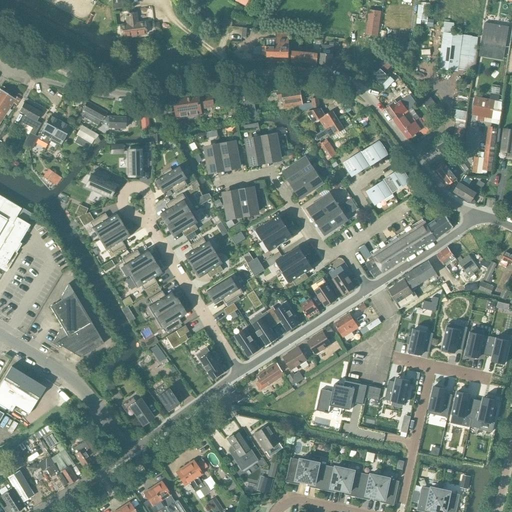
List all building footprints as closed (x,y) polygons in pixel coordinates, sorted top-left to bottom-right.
[(381,12),(372,10),(370,23),(367,22),(366,28),(379,30),(381,12)] [(125,15),(127,24),(119,25),(121,37),(147,34),(145,22),(138,23),(136,14),(125,15)] [(443,33),(439,69),(458,72),(458,70),(473,72),(478,38),(452,34),(453,29),(445,27),(444,33),(443,33)] [(276,47),(260,46),(253,46),(253,55),(267,55),(267,57),(289,57),(289,39),(276,38),(276,47)] [(323,54),(321,54),(320,64),(335,66),(336,57),(331,57),(331,55),(333,55),(334,48),(324,47),(323,54)] [(317,64),(318,54),(293,51),(292,61),(317,64)] [(384,59),(380,64),(387,70),(392,65),(384,59)] [(372,78),(381,86),(382,85),(386,89),(395,81),(390,77),(389,77),(380,69),(372,78)] [(302,103),(300,89),(277,92),(278,97),(282,96),(284,106),(302,103)] [(20,100),(15,96),(14,98),(6,93),(0,102),(0,123),(7,113),(13,104),(17,106),(20,100)] [(475,97),(472,116),(477,116),(476,121),(499,125),(502,101),(481,98),(482,93),(478,93),(477,97),(475,97)] [(212,95),(205,97),(200,98),(199,95),(174,99),(177,118),(188,117),(188,118),(190,119),(194,119),(194,117),(194,116),(202,115),(201,108),(214,106),(212,95)] [(394,103),(385,110),(393,121),(402,114),(407,110),(400,100),(397,95),(392,99),(394,103)] [(430,97),(422,102),(429,113),(437,107),(430,97)] [(320,107),(318,98),(312,99),(312,102),(299,104),(299,111),(313,109),(320,107)] [(87,102),(86,103),(82,110),(83,110),(82,111),(102,122),(103,121),(107,113),(87,102)] [(38,128),(41,123),(37,121),(41,112),(29,105),(24,103),(19,112),(25,115),(21,122),(33,128),(34,127),(38,128)] [(339,121),(333,112),(333,111),(324,116),(320,108),(308,112),(314,122),(319,119),(326,130),(332,127),(331,126),(339,121)] [(408,140),(420,131),(425,137),(436,129),(426,116),(420,120),(420,119),(415,122),(413,119),(408,123),(402,114),(393,121),(402,132),(408,140)] [(148,115),(140,116),(140,117),(142,129),(150,129),(148,116),(148,115)] [(49,141),(60,122),(50,117),(40,135),(38,134),(37,136),(35,135),(35,136),(28,147),(32,149),(37,140),(47,145),(49,141)] [(125,118),(109,117),(108,125),(109,127),(125,128),(125,118)] [(344,129),(339,121),(331,126),(332,127),(326,130),(323,132),(318,134),(319,135),(315,137),(317,141),(321,138),(321,139),(329,134),(331,138),(344,129)] [(60,122),(49,141),(59,147),(70,127),(60,122)] [(82,126),(78,135),(80,137),(77,142),(89,148),(94,140),(94,141),(98,135),(90,130),(82,126)] [(497,128),(489,127),(484,159),(474,157),(472,173),(486,175),(487,170),(491,170),(497,128)] [(511,130),(504,129),(501,152),(508,153),(507,158),(511,159),(511,130)] [(28,147),(35,136),(35,135),(30,132),(23,145),(28,147)] [(261,137),(266,163),(273,162),(273,160),(281,159),(276,136),(269,137),(268,136),(261,137)] [(266,163),(261,137),(253,138),(254,140),(246,141),(250,165),(258,163),(258,165),(266,163)] [(319,149),(327,161),(336,155),(327,139),(324,141),(325,142),(321,144),(320,142),(317,144),(320,148),(319,149)] [(379,141),(362,152),(370,165),(370,166),(388,155),(379,141)] [(220,145),(225,171),(232,170),(232,168),(240,167),(235,143),(228,145),(227,143),(220,145)] [(225,171),(220,145),(213,146),(213,148),(205,149),(210,172),(217,171),(217,173),(225,171)] [(128,158),(127,158),(127,168),(128,168),(129,176),(138,176),(142,176),(142,167),(148,167),(148,161),(147,152),(141,153),(141,150),(128,150),(128,158)] [(352,177),(370,166),(370,165),(362,152),(361,151),(344,163),(352,177)] [(292,185),(314,170),(310,164),(309,165),(305,159),(285,172),(289,178),(288,179),(292,185)] [(448,186),(463,175),(466,173),(456,160),(452,162),(447,167),(445,165),(437,171),(448,186)] [(165,176),(158,181),(163,189),(165,193),(172,188),(175,193),(188,185),(184,179),(187,178),(180,167),(173,171),(171,168),(163,173),(165,176)] [(393,193),(410,182),(401,168),(383,180),(384,180),(393,193)] [(60,177),(48,169),(43,177),(54,185),(60,177)] [(91,175),(86,187),(93,190),(93,191),(102,195),(102,194),(110,197),(114,188),(115,184),(108,181),(110,176),(103,173),(96,170),(93,176),(91,175)] [(314,170),(292,185),(296,192),(298,191),(302,197),(321,184),(317,178),(319,177),(314,170)] [(454,192),(474,205),(475,202),(472,201),(476,194),(467,189),(475,175),(464,176),(454,192)] [(384,180),(366,191),(370,197),(366,200),(369,205),(373,202),(375,205),(393,194),(393,193),(384,180)] [(238,191),(243,217),(251,216),(251,214),(258,213),(254,189),(246,191),(246,189),(238,191)] [(243,217),(238,191),(231,192),(231,194),(224,195),(228,218),(236,217),(236,218),(243,217)] [(169,209),(161,213),(164,217),(168,224),(191,211),(185,201),(187,200),(183,194),(166,204),(169,209)] [(316,222),(339,207),(335,201),(333,202),(329,195),(309,208),(314,215),(312,216),(316,222)] [(87,209),(79,205),(76,213),(81,215),(84,214),(87,209)] [(339,207),(316,222),(321,228),(322,227),(326,234),(346,221),(342,214),(343,213),(339,207)] [(191,211),(168,224),(168,225),(173,233),(175,236),(183,232),(185,237),(198,229),(195,224),(199,221),(194,212),(193,210),(191,211)] [(93,220),(89,213),(78,216),(84,226),(90,223),(93,220)] [(93,220),(90,223),(95,232),(99,239),(122,225),(117,217),(115,214),(108,218),(105,213),(93,220)] [(0,268),(6,272),(17,253),(16,252),(21,243),(19,242),(29,225),(16,217),(13,223),(0,214),(0,268)] [(256,230),(255,231),(262,242),(264,241),(286,227),(280,218),(279,216),(280,215),(279,214),(271,219),(272,220),(265,225),(264,223),(255,229),(256,230)] [(427,225),(427,226),(435,239),(446,232),(451,229),(453,226),(445,214),(438,219),(427,225)] [(423,219),(414,225),(427,245),(435,239),(427,226),(427,225),(425,221),(424,222),(423,219)] [(122,225),(99,239),(100,240),(106,249),(108,248),(112,253),(125,246),(122,241),(129,237),(127,233),(122,225)] [(414,225),(405,230),(418,250),(427,245),(414,225)] [(286,227),(264,241),(270,251),(269,251),(270,253),(279,247),(278,246),(285,241),(286,243),(294,238),(293,236),(292,237),(291,234),(286,227)] [(409,256),(418,250),(405,230),(396,236),(409,256)] [(241,232),(231,238),(235,245),(245,238),(241,232)] [(396,236),(388,241),(401,261),(409,256),(396,236)] [(193,250),(186,254),(189,258),(191,261),(193,266),(216,252),(209,242),(207,243),(203,238),(202,239),(191,245),(193,250)] [(388,241),(379,247),(392,267),(401,261),(388,241)] [(284,255),(275,260),(276,262),(277,261),(283,271),(306,258),(300,250),(299,247),(300,247),(299,245),(291,250),(292,252),(285,256),(284,255)] [(365,245),(358,249),(362,256),(368,251),(365,245)] [(379,247),(370,252),(372,255),(373,257),(383,272),(392,267),(379,247)] [(454,256),(447,247),(437,255),(444,264),(454,256)] [(125,257),(122,259),(131,275),(154,262),(149,254),(147,250),(140,255),(137,250),(125,257)] [(216,252),(193,266),(198,274),(200,277),(207,273),(210,278),(218,273),(223,270),(220,265),(222,263),(216,252)] [(500,264),(511,270),(511,264),(511,263),(511,254),(506,252),(500,264)] [(470,256),(460,263),(459,264),(465,272),(470,278),(475,274),(474,273),(479,269),(475,264),(470,256)] [(383,272),(373,257),(369,259),(370,261),(367,263),(367,265),(375,278),(383,272)] [(251,270),(261,264),(257,258),(247,264),(251,270)] [(283,271),(281,273),(288,283),(293,281),(296,286),(309,278),(306,274),(314,269),(313,268),(312,268),(311,266),(306,258),(283,271)] [(436,273),(428,260),(404,275),(413,288),(424,281),(436,273)] [(131,275),(129,276),(134,284),(136,287),(140,285),(144,290),(156,283),(154,278),(161,274),(159,270),(154,262),(131,275)] [(261,264),(251,270),(255,277),(265,270),(261,264)] [(488,268),(483,280),(486,281),(493,265),(491,264),(489,268),(488,268)] [(342,267),(330,274),(333,279),(343,295),(355,288),(345,272),(342,267)] [(233,277),(209,292),(214,300),(216,303),(223,299),(226,304),(243,293),(233,277)] [(320,288),(315,291),(325,307),(337,299),(323,278),(316,282),(320,288)] [(405,280),(389,289),(397,302),(413,293),(405,280)] [(478,289),(490,294),(493,287),(482,281),(478,289)] [(61,300),(50,307),(61,327),(52,343),(61,348),(62,346),(80,357),(103,343),(68,284),(60,298),(61,300)] [(506,300),(510,291),(504,288),(500,297),(506,300)] [(152,304),(148,307),(154,317),(178,303),(174,295),(172,292),(164,296),(162,291),(149,299),(152,304)] [(319,312),(310,298),(300,305),(308,319),(319,312)] [(366,302),(359,306),(362,311),(369,307),(366,302)] [(178,303),(154,317),(154,318),(161,328),(163,327),(167,333),(181,324),(179,319),(186,315),(184,311),(178,303)] [(234,303),(224,309),(228,315),(238,309),(234,303)] [(274,308),(268,312),(276,325),(281,321),(284,326),(288,332),(291,330),(299,325),(285,304),(275,310),(274,308)] [(259,315),(251,320),(257,331),(257,332),(260,336),(267,345),(275,340),(277,339),(274,333),(271,328),(276,325),(268,312),(262,315),(261,314),(259,315)] [(350,314),(335,324),(344,338),(359,328),(350,314)] [(378,318),(366,326),(369,331),(381,323),(378,318)] [(448,323),(442,350),(452,352),(453,348),(462,350),(465,339),(468,327),(448,323)] [(186,325),(175,331),(179,337),(189,331),(186,325)] [(323,350),(331,344),(328,339),(335,335),(330,328),(323,332),(323,331),(307,341),(316,354),(317,354),(323,350)] [(472,328),(466,355),(467,356),(467,357),(473,358),(474,357),(475,357),(476,353),(479,354),(486,355),(488,343),(482,342),(484,331),(472,328)] [(235,336),(248,357),(259,350),(253,340),(254,340),(251,335),(250,336),(246,329),(235,336)] [(409,336),(407,344),(410,345),(409,352),(410,353),(410,354),(417,355),(417,354),(419,354),(419,350),(422,351),(429,352),(433,334),(414,329),(412,337),(409,336)] [(488,343),(486,355),(493,357),(496,357),(495,362),(504,364),(510,341),(490,336),(488,343)] [(155,337),(145,343),(148,347),(158,341),(155,337)] [(306,360),(307,360),(299,347),(283,357),(291,370),(300,365),(306,361),(306,360)] [(207,349),(196,355),(203,366),(203,367),(206,373),(207,372),(213,380),(221,375),(223,374),(220,368),(207,349)] [(265,370),(256,376),(259,381),(256,383),(260,389),(268,385),(266,381),(268,380),(270,383),(284,374),(282,371),(283,371),(277,362),(265,370)] [(11,366),(7,373),(0,384),(0,409),(4,412),(6,409),(11,412),(15,406),(29,414),(45,387),(11,366)] [(293,373),(287,377),(290,383),(293,386),(304,378),(302,375),(300,371),(294,375),(293,373)] [(389,381),(385,399),(404,404),(409,381),(400,379),(399,383),(396,382),(389,381)] [(321,389),(316,410),(325,412),(325,413),(329,414),(330,406),(335,407),(347,409),(350,410),(352,402),(362,405),(367,386),(345,381),(344,386),(334,384),(333,392),(321,389)] [(434,386),(428,413),(447,418),(452,395),(446,393),(443,393),(444,388),(442,388),(442,387),(436,385),(436,387),(434,386)] [(370,386),(367,398),(379,400),(381,389),(378,388),(374,387),(370,386)] [(168,412),(170,411),(172,411),(175,410),(175,408),(179,404),(169,389),(158,396),(168,412)] [(237,390),(232,394),(234,398),(230,401),(233,406),(243,399),(237,390)] [(457,391),(452,414),(453,415),(471,419),(476,400),(469,398),(466,398),(467,393),(466,393),(466,392),(459,390),(459,392),(457,391)] [(140,398),(136,401),(133,397),(121,405),(128,416),(133,412),(143,425),(153,418),(140,398)] [(470,426),(479,429),(481,421),(490,423),(491,423),(491,422),(493,416),(496,416),(498,408),(495,407),(496,400),(495,400),(495,398),(489,397),(488,398),(487,398),(486,402),(483,401),(476,400),(471,419),(470,426)] [(254,434),(265,452),(266,451),(279,443),(267,425),(254,434)] [(48,426),(35,434),(39,439),(52,431),(48,426)] [(239,432),(228,440),(233,447),(230,449),(230,452),(238,465),(238,466),(240,469),(241,469),(242,470),(257,460),(239,432)] [(93,455),(84,442),(75,448),(78,453),(75,455),(84,468),(92,463),(89,458),(93,455)] [(51,458),(60,472),(68,485),(77,479),(70,469),(74,466),(65,449),(51,458)] [(59,491),(68,485),(60,472),(51,458),(50,458),(49,457),(38,464),(39,466),(43,471),(46,469),(51,478),(59,491)] [(306,482),(310,461),(301,459),(300,461),(292,459),(287,481),(296,483),(297,480),(306,482)] [(195,465),(193,462),(185,467),(197,486),(199,490),(204,496),(210,492),(202,479),(200,480),(197,477),(201,474),(203,472),(202,470),(206,467),(202,461),(195,465)] [(310,461),(306,482),(314,484),(314,487),(322,489),(327,467),(319,465),(320,463),(310,461)] [(327,467),(322,489),(331,491),(332,488),(341,490),(345,469),(336,466),(335,468),(327,467)] [(197,486),(185,467),(176,473),(184,485),(189,483),(193,489),(192,489),(195,493),(199,490),(197,486)] [(345,469),(341,490),(350,492),(349,495),(358,497),(363,474),(355,473),(355,471),(345,469)] [(270,470),(268,477),(275,478),(277,471),(270,470)] [(11,482),(16,491),(15,491),(22,502),(32,496),(26,485),(27,485),(22,476),(19,472),(8,478),(11,482)] [(363,474),(358,497),(366,499),(367,496),(376,498),(381,476),(371,474),(370,476),(363,474)] [(463,475),(460,487),(469,488),(471,477),(463,475)] [(381,476),(376,498),(385,500),(384,502),(393,504),(398,482),(390,480),(390,478),(381,476)] [(12,488),(7,480),(3,482),(8,491),(0,496),(10,511),(15,511),(24,507),(12,488)] [(162,482),(153,488),(168,511),(173,511),(178,510),(179,511),(191,511),(181,497),(174,502),(162,482)] [(270,492),(269,484),(261,485),(262,493),(270,492)] [(437,511),(441,489),(432,487),(431,489),(423,487),(418,510),(427,511),(428,509),(437,511)] [(153,488),(144,494),(148,500),(143,504),(148,511),(156,511),(161,509),(162,511),(166,511),(168,511),(153,488)] [(441,489),(437,511),(442,511),(455,511),(459,495),(450,493),(451,491),(441,489)] [(414,491),(412,502),(418,503),(420,493),(414,491)] [(220,511),(223,510),(215,498),(207,503),(213,511),(220,511)] [(135,511),(129,503),(121,509),(123,511),(135,511)]
